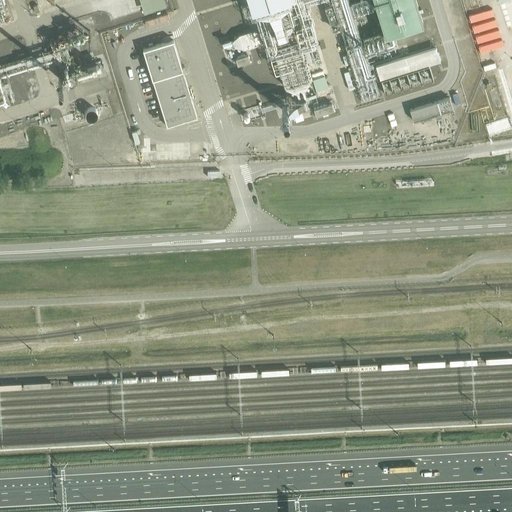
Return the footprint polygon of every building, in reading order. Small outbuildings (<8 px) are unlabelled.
[(415,0),(373,0),(385,36),(423,24),(415,0)] [(225,53),(232,51),(227,35),(220,38),(225,53)] [(173,40),(143,49),(166,124),(196,115),(173,40)] [(434,51),(374,70),(378,83),(438,65),(434,51)] [(98,59),(62,70),(68,89),(103,78),(98,59)] [(316,90),(328,86),(324,75),(312,78),(316,90)] [(450,98),(410,109),(413,120),(453,108),(450,98)] [(240,121),(263,113),(259,101),(236,109),(240,121)] [(318,109),(320,117),(336,112),(333,104),(318,109)] [(300,111),(304,122),(316,118),(312,107),(300,111)] [(97,121),(98,118),(97,116),(96,113),(94,112),(92,110),(89,110),(86,111),(84,112),(82,114),(81,116),(81,119),(81,121),(83,124),(85,125),(87,127),(90,127),(92,126),(94,125),(96,123),(97,121)]
